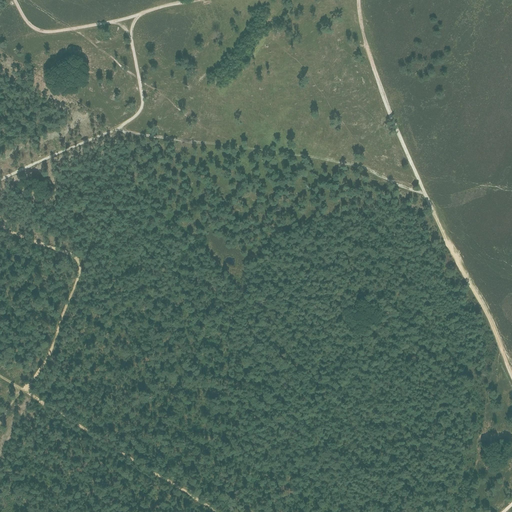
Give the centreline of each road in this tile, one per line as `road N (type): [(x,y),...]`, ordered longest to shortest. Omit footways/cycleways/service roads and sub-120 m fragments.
road 1 (track): [(511,372),(423,191),(358,164),(112,130)]
road 2 (track): [(0,423),(50,351),(79,264),(0,226)]
road 3 (track): [(0,376),(218,511)]
road 4 (track): [(0,180),(141,109),(131,41)]
road 5 (track): [(423,191),(384,100),(358,0)]
